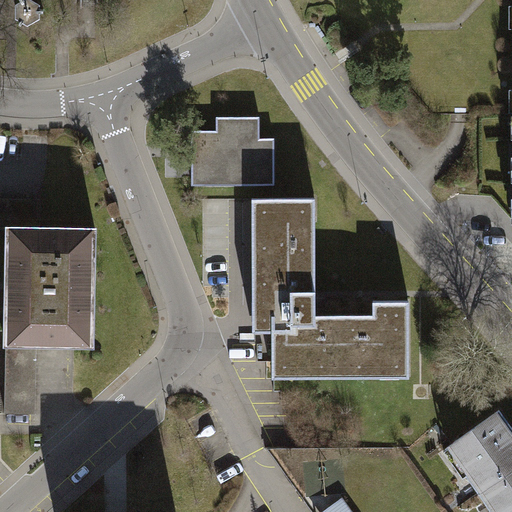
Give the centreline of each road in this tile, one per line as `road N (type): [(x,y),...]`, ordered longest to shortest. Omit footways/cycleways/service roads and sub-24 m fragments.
road 1 (residential): [(98,98),(177,291),(183,330),(170,364),(10,511)]
road 2 (tertiary): [(511,332),(358,158),(267,22)]
road 3 (residential): [(267,22),(98,98)]
